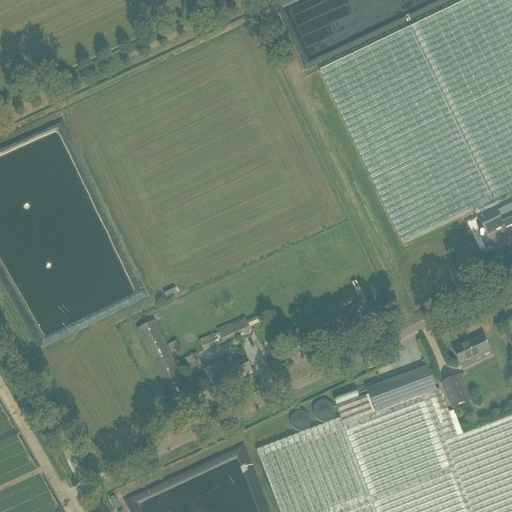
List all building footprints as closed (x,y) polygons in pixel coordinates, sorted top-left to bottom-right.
[(511,0),(469,0),(319,72),(402,245),(473,212),(485,237),(503,228),(504,230),(511,226),(511,0)] [(355,282),(351,284),(362,306),(366,304),(355,282)] [(287,336),(294,351),(363,319),(356,304),(287,336)] [(216,331),(222,344),(250,332),(249,330),(261,324),(258,318),(246,324),(244,319),(216,331)] [(137,331),(171,403),(188,395),(154,322),(137,331)] [(198,342),(203,352),(216,347),(211,336),(198,342)] [(453,351),(460,366),(489,352),(483,339),(468,346),(467,344),(453,351)] [(167,347),(170,354),(178,351),(175,343),(167,347)] [(186,360),(193,374),(203,369),(198,360),(199,360),(197,355),(186,360)] [(214,366),(224,387),(252,374),(246,360),(234,366),(230,358),(214,366)] [(341,420),(256,452),(279,511),(511,511),(511,416),(462,436),(453,412),(448,414),(439,390),(435,392),(427,369),(366,392),(368,397),(360,399),(336,408),(341,420)] [(440,385),(452,411),(473,402),(461,376),(440,385)] [(312,410),(327,421),(334,412),(319,401),(312,410)] [(296,430),(307,426),(301,412),(291,416),(296,430)] [(238,450),(211,461),(214,468),(237,459),(240,466),(244,464),(238,450)] [(114,497),(110,500),(116,510),(120,508),(114,497)]
